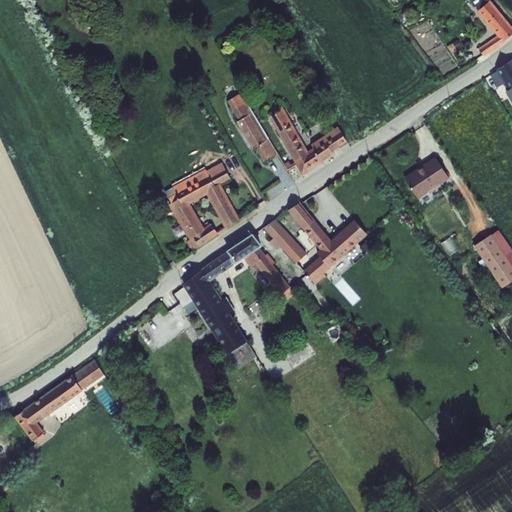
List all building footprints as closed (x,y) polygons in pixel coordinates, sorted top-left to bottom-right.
[(488,52),(511,33),(511,20),(495,0),(478,0),(504,31),(484,46),(488,52)] [(402,13),(403,19),(405,22),(408,24),(414,23),(418,18),(418,15),(418,12),(413,8),(407,8),(404,11),(402,13)] [(511,85),(511,87),(511,88),(511,59),(502,65),(511,83),(511,85)] [(261,142),(266,150),(280,142),(248,89),(235,97),(246,115),(242,117),(258,144),(261,142)] [(309,170),(339,149),(338,146),(328,133),(317,140),(320,145),(313,149),(288,107),(276,114),(309,170)] [(352,138),(354,136),(345,122),(342,124),(352,138)] [(342,124),(328,133),(338,146),(352,138),(342,124)] [(284,149),(280,142),(266,150),(270,157),(284,149)] [(451,175),(438,157),(425,165),(427,167),(421,172),(419,170),(407,179),(421,198),(431,191),(435,191),(442,186),(442,182),(451,175)] [(189,239),(194,250),(220,232),(214,221),(204,226),(190,200),(214,187),(233,222),(239,218),(242,214),(224,181),(235,175),(228,160),(219,166),(214,173),(212,168),(202,173),(205,178),(199,181),(195,175),(181,182),(184,188),(188,195),(174,202),(191,233),(195,231),(196,235),(189,239)] [(212,166),(195,175),(199,181),(205,178),(202,173),(212,168),(214,173),(219,166),(228,160),(213,167),(212,166)] [(171,195),(174,202),(188,195),(184,188),(171,195)] [(309,227),(325,245),(333,238),(302,203),(290,210),(306,229),(309,227)] [(287,241),(305,261),(314,253),(280,217),(269,224),(280,234),(277,237),(283,244),(287,241)] [(357,219),(334,239),(343,252),(363,234),(367,230),(357,219)] [(187,234),(189,239),(196,235),(195,231),(191,233),(187,234)] [(223,253),(208,265),(215,275),(253,248),(281,286),(275,291),(277,293),(272,296),(275,300),(288,291),(293,297),(304,288),(298,280),(294,282),(277,260),(280,257),(274,249),(270,252),(256,232),(223,253)] [(476,244),(506,288),(511,283),(511,261),(493,233),(476,244)] [(363,234),(343,252),(364,277),(385,257),(363,234)] [(323,257),(330,264),(343,252),(334,239),(319,253),(323,257)] [(323,279),(341,299),(364,277),(343,252),(330,264),(333,269),(323,279)] [(319,274),(323,279),(333,269),(330,264),(323,257),(320,260),(326,267),(319,274)] [(312,267),(319,274),(326,267),(320,260),(312,267)] [(215,275),(208,265),(191,278),(240,351),(257,339),(237,307),(241,304),(233,292),(229,295),(215,275)] [(261,373),(264,378),(273,372),(270,366),(274,364),(257,339),(240,351),(256,375),(261,373)] [(97,363),(76,379),(85,392),(88,396),(108,381),(97,363)] [(38,425),(85,392),(76,379),(18,419),(35,444),(46,436),(38,425)] [(4,472),(0,474),(0,491),(12,484),(4,472)]
